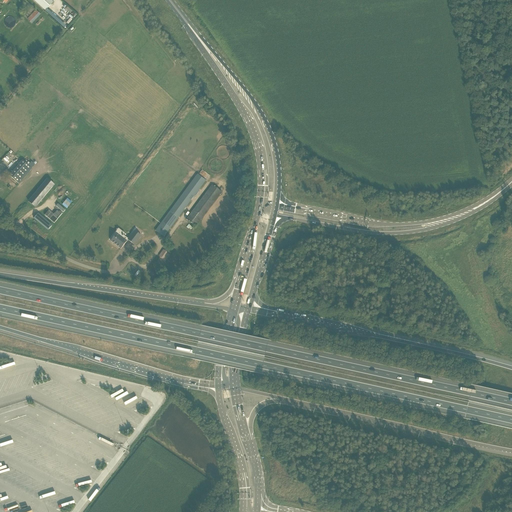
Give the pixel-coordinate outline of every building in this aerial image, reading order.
[(33,0),(45,11),(53,2),(50,0),(33,0)] [(41,14),(36,10),(27,19),(32,23),(41,14)] [(32,169),(23,161),(9,176),(18,184),(32,169)] [(164,237),(182,211),(205,180),(197,174),(156,231),(164,237)] [(46,180),(28,202),(33,205),(42,195),(44,197),(53,186),(46,180)] [(186,219),(190,222),(196,227),(222,192),(212,185),(186,219)] [(58,204),(56,206),(63,212),(65,210),(58,204)] [(50,219),(54,223),(62,215),(57,211),(50,219)] [(38,213),(34,218),(48,230),(52,225),(38,213)] [(122,237),(125,233),(118,228),(111,238),(112,239),(111,241),(121,249),(127,241),(122,237)] [(128,240),(134,245),(141,236),(134,231),(128,240)] [(163,259),(167,252),(163,250),(159,256),(163,259)] [(128,281),(132,276),(138,269),(135,266),(131,264),(126,271),(122,277),(128,281)]
